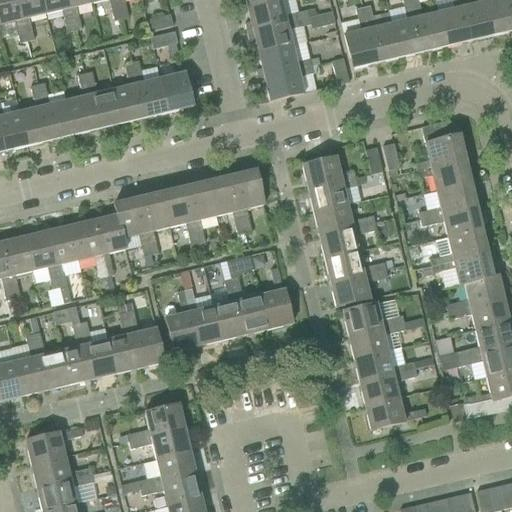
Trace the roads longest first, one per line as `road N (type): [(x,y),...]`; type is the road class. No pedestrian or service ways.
road 1 (residential): [(242,139),(459,84),(486,89)]
road 2 (residential): [(0,199),(242,139)]
road 3 (residential): [(304,503),(285,426),(222,442),(239,511)]
road 4 (residential): [(304,503),(511,456)]
road 5 (residential): [(242,139),(207,0)]
